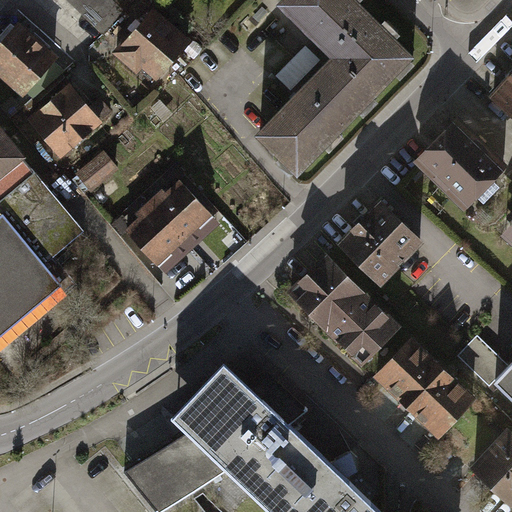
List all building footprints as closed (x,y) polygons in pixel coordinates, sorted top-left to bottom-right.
[(128,17),(111,0),(70,0),(109,37),(128,17)] [(421,58),(360,0),(288,0),(281,8),(336,61),(261,137),(304,178),(421,58)] [(195,43),(157,10),(118,53),(155,86),(195,43)] [(61,60),(22,22),(0,44),(0,69),(27,96),(61,60)] [(511,73),(493,94),(511,111),(511,73)] [(73,84),(30,118),(63,158),(106,123),(73,84)] [(510,171),(459,122),(417,165),(469,214),(510,171)] [(0,123),(0,352),(114,258),(0,123)] [(119,170),(107,153),(81,174),(94,189),(119,170)] [(217,220),(184,183),(169,195),(165,191),(137,215),(141,220),(128,231),(161,268),(217,220)] [(430,244),(385,201),(344,243),(389,286),(430,244)] [(405,327),(330,255),(292,295),(367,366),(405,327)] [(511,366),(480,336),(458,356),(511,406),(511,366)] [(481,401),(415,338),(378,376),(443,439),(481,401)] [(259,389),(231,363),(177,419),(193,435),(133,475),(158,511),(386,511),(294,424),(316,411),(279,374),(259,389)] [(511,428),(474,467),(511,505),(511,428)]
